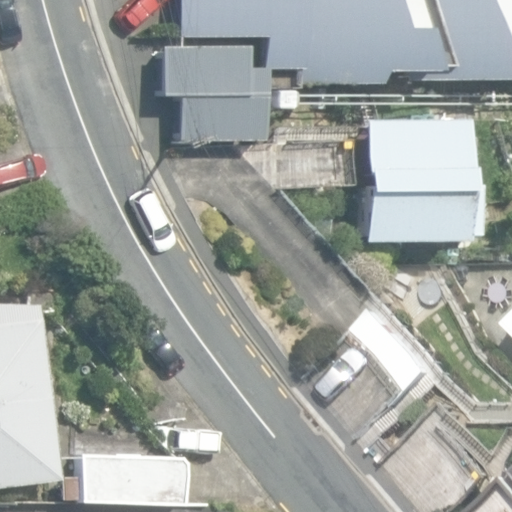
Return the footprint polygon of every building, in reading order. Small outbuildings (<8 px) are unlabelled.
[(169,93),(170,140),(247,137),(246,95),(259,95),(260,109),(276,109),(274,71),(288,70),(285,0),(175,0),(178,42),(148,43),(150,93),(169,93)] [(511,0),(303,0),(303,82),(368,83),(368,66),(396,66),(396,80),(511,79),(511,0)] [(352,125),(353,240),(445,239),(445,234),(471,234),(471,190),(446,190),(445,125),(352,125)] [(334,135),(263,133),(261,189),(332,192),(334,135)] [(0,485),(51,479),(26,304),(0,303),(0,485)] [(338,345),(395,408),(436,371),(379,308),(338,345)] [(72,501),(165,505),(165,503),(165,469),(165,465),(161,462),(156,459),(70,456),(71,476),(55,478),(56,499),(71,497),(72,501)]
